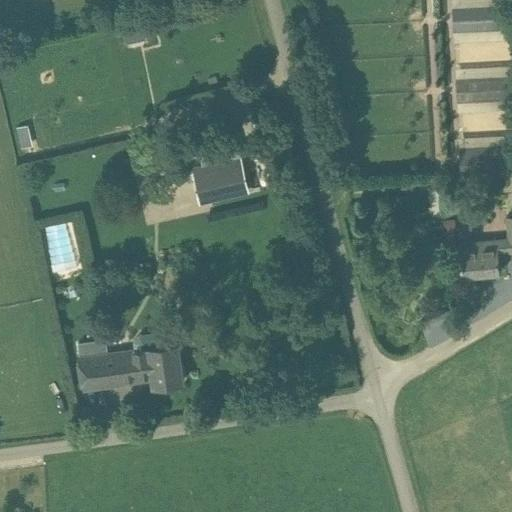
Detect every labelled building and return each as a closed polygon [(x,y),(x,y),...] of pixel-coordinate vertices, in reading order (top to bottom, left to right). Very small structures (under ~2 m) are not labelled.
[(511,16),(511,0),(452,0),(455,42),(511,38),(511,16)] [(511,75),(457,78),(459,101),(511,98),(511,75)] [(221,161),(206,164),(191,167),(199,205),(248,194),(236,136),(216,140),(221,161)] [(511,146),(461,149),(462,170),(492,168),(492,172),(491,172),(486,178),(487,187),(493,192),(500,191),(506,186),(506,177),(500,171),(498,171),(497,168),(511,167),(511,146)] [(499,252),(511,251),(511,215),(507,216),(509,238),(460,242),(463,276),(501,272),(499,252)] [(79,357),(84,389),(154,378),(155,385),(183,381),(177,343),(79,357)]
